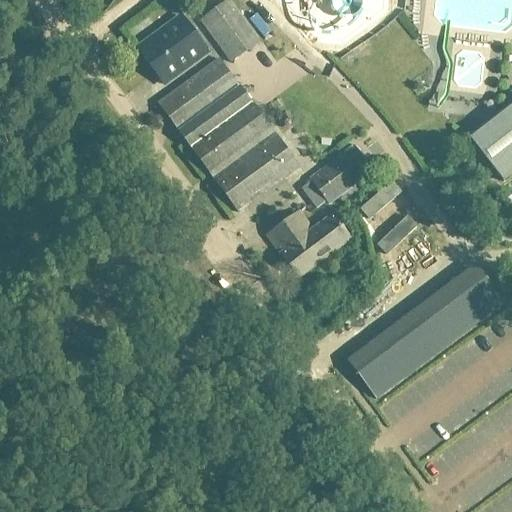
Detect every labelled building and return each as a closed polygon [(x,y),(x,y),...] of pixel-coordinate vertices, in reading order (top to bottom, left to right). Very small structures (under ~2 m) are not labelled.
[(200,22),(231,64),(260,43),(229,1),(200,22)] [(163,86),(207,53),(181,18),(137,51),(163,86)] [(239,89),(218,61),(158,105),(178,134),(178,133),(238,215),(299,170),(240,89),(239,89)] [(511,101),(470,135),(467,137),(471,142),(466,146),(487,173),(492,169),(502,182),(511,174),(511,101)] [(373,173),(354,147),(310,181),(329,207),(373,173)] [(511,200),(507,195),(499,201),(506,209),(511,203),(511,200)] [(299,280),(350,241),(332,217),(313,231),(299,213),(267,237),(299,280)] [(440,353),(416,321),(352,369),(376,401),(440,353)]
